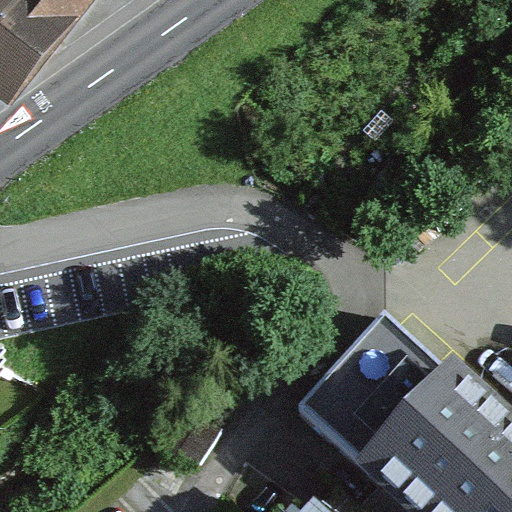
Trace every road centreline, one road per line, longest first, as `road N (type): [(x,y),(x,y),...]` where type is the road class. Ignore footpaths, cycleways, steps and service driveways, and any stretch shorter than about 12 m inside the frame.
road 1 (residential): [(198,511),(253,424),(341,340),(356,314),(356,286),(313,239),(247,206),(215,205),(0,247)]
road 2 (tertiary): [(0,148),(210,0)]
